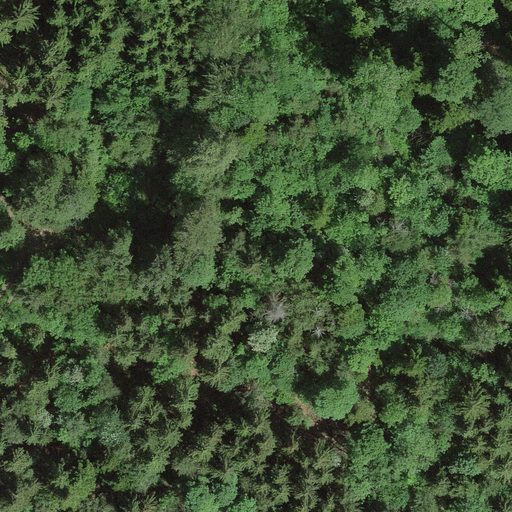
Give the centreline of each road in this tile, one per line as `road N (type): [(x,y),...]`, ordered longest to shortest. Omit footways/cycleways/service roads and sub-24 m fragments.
road 1 (track): [(511,240),(399,146),(283,0)]
road 2 (track): [(0,303),(25,254),(20,205),(0,162)]
